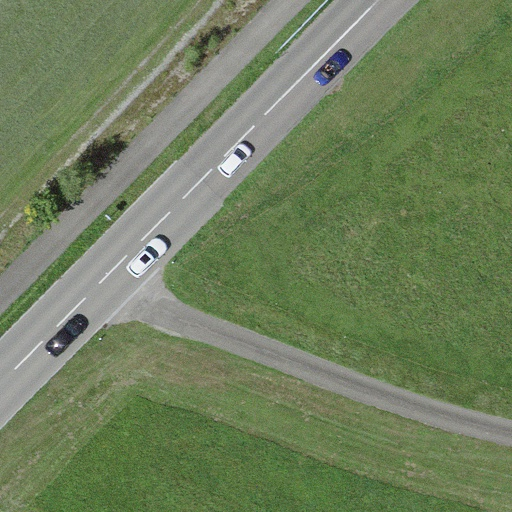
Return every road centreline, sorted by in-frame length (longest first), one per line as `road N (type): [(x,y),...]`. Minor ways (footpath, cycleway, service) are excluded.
road 1 (tertiary): [(0,388),(385,0)]
road 2 (track): [(0,234),(211,0)]
